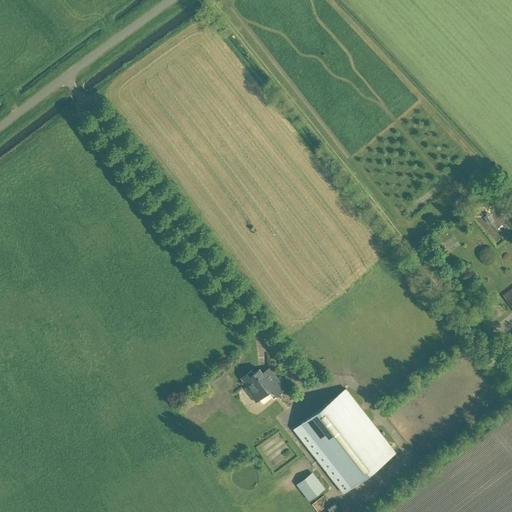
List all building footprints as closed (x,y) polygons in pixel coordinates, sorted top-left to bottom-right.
[(492,212),(487,217),(499,227),(506,219),(501,214),(498,218),(492,212)] [(273,398),(286,388),(269,367),(262,372),(259,369),(254,373),(251,370),(241,378),(248,386),(245,388),(256,402),(268,392),(273,398)] [(343,493),(395,452),(346,388),(294,429),(343,493)] [(260,443),(269,460),(290,449),(281,432),(260,443)] [(313,500),(329,487),(315,470),(299,483),(313,500)]
